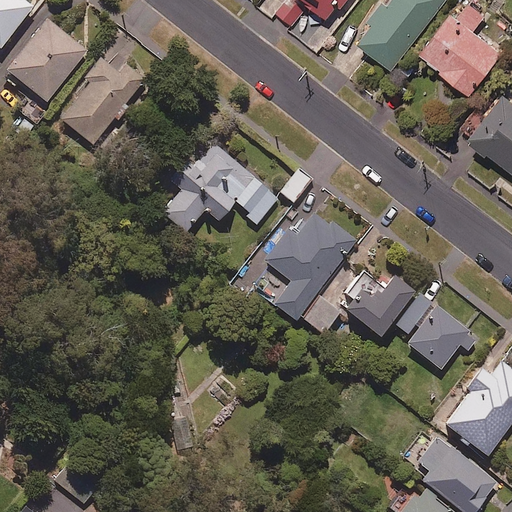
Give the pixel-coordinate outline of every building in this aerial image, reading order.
[(33,11),(18,0),(0,0),(0,52),(1,53),(33,11)] [(289,0),(275,17),(292,30),(312,7),(335,25),(355,0),(289,0)] [(448,0),(397,0),(397,1),(395,0),(394,0),(359,46),(393,72),(448,0)] [(486,20),(467,4),(422,59),(471,99),(504,58),(475,34),(486,20)] [(88,54),(47,23),(6,76),(47,108),(88,54)] [(94,149),(115,122),(119,125),(130,111),(126,108),(145,84),(126,69),(119,77),(101,63),(85,83),(91,87),(62,124),(94,149)] [(511,103),(505,99),(473,145),(511,172),(511,103)] [(279,201),(213,146),(189,174),(184,170),(172,184),(182,193),(162,217),(186,237),(208,211),(223,223),(236,208),(258,226),(279,201)] [(312,182),(299,172),(280,196),(294,206),(312,182)] [(318,298),(358,244),(330,223),(327,226),(315,218),(299,240),(290,233),(266,265),(270,269),(253,293),(296,326),(300,320),(324,338),(341,315),(318,298)] [(386,293),(360,273),(342,296),(355,305),(346,316),(381,343),(416,297),(395,281),(386,293)] [(432,305),(424,299),(400,332),(408,338),(432,305)] [(478,341),(439,308),(407,346),(440,373),(461,348),(468,354),(478,341)] [(511,415),(511,364),(501,357),(490,371),(480,364),(440,417),(485,451),(511,415)] [(185,417),(168,421),(176,452),(193,448),(185,417)] [(495,479),(436,431),(416,456),(427,465),(421,473),(469,511),(495,479)] [(110,478),(80,454),(56,484),(85,508),(110,478)] [(457,511),(421,482),(396,511),(457,511)]
